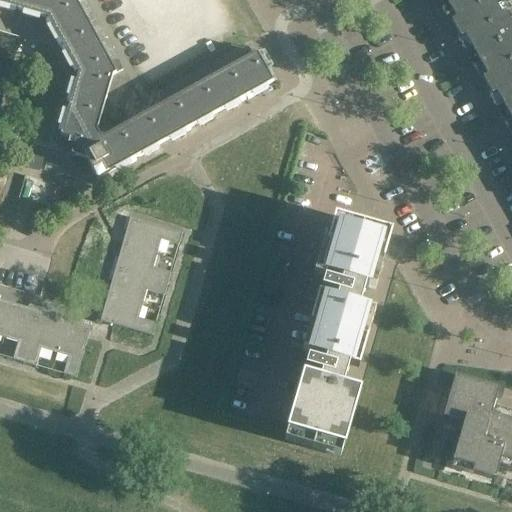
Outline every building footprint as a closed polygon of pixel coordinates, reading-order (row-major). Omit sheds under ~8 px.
[(0,0),(0,10),(7,12),(9,8),(23,12),(22,17),(37,21),(39,17),(47,19),(51,26),(47,28),(54,42),(58,40),(66,53),(62,56),(69,70),(73,67),(77,75),(75,83),(71,81),(66,97),(71,98),(66,112),(62,111),(58,127),(62,128),(60,136),(69,139),(64,154),(86,160),(97,180),(114,170),(117,174),(122,171),(131,166),(128,162),(142,155),(144,159),(158,151),(156,147),(169,140),(171,144),(185,136),(183,132),(196,125),(198,129),(213,121),(210,117),(224,110),(226,114),(240,106),(238,102),(251,95),(253,99),(267,91),(265,87),(276,81),(269,69),(272,67),(263,51),(257,54),(256,53),(104,137),(99,136),(96,131),(112,76),(122,71),(117,61),(110,65),(77,4),(83,0),(0,0)] [(511,0),(447,0),(452,9),(445,12),(466,50),(473,46),(482,63),(475,67),(487,89),(497,107),(504,103),(511,117),(511,120),(507,124),(511,133),(511,0)] [(343,447),(346,437),(347,438),(363,381),(348,376),(354,356),(361,359),(378,301),(362,296),(368,276),(378,279),(394,222),(337,205),(321,263),(327,264),(304,342),(311,344),(289,421),(290,421),(287,431),(343,447)] [(181,233),(130,218),(122,245),(156,254),(160,241),(178,246),(181,233)] [(156,254),(122,245),(115,270),(166,285),(170,273),(152,268),(156,254)] [(166,285),(115,270),(107,296),(142,305),(146,291),(163,296),(166,285)] [(142,305),(107,296),(100,322),(151,337),(155,324),(138,319),(142,305)] [(13,305),(0,300),(0,338),(3,339),(13,305)] [(39,312),(13,305),(3,339),(17,343),(12,360),(24,364),(39,312)] [(64,319),(39,312),(24,364),(35,367),(40,350),(54,354),(64,319)] [(91,327),(64,319),(54,354),(68,358),(63,375),(75,379),(91,327)] [(454,375),(455,376),(441,424),(461,430),(452,462),(473,468),(471,474),(494,480),(500,458),(511,461),(511,420),(491,415),(498,388),(490,386),(490,385),(454,375)]
